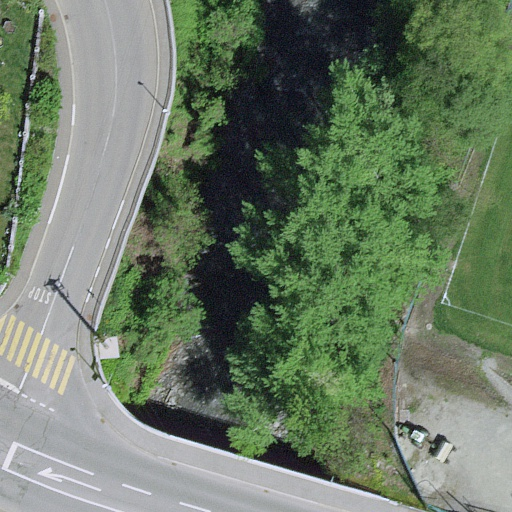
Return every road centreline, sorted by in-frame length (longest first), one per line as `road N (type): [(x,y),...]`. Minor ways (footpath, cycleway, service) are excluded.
road 1 (residential): [(0,434),(103,154),(115,59),(104,0)]
road 2 (tertiary): [(165,511),(0,449)]
